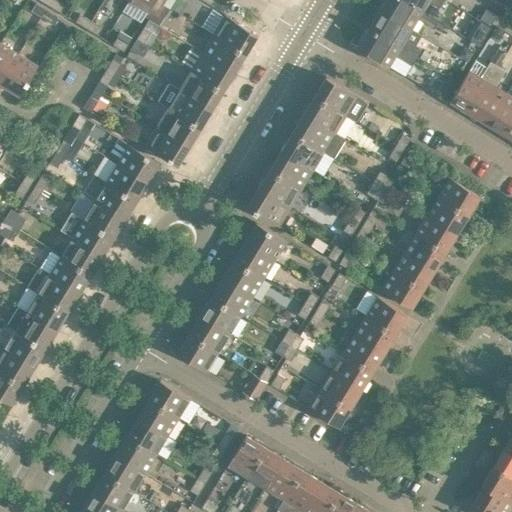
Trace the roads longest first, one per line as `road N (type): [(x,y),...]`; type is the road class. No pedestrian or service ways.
road 1 (tertiary): [(211,185),(162,221),(0,487)]
road 2 (residential): [(140,348),(402,511)]
road 3 (residential): [(511,159),(304,34)]
road 4 (tertiary): [(42,511),(140,348)]
road 5 (tertiary): [(140,348),(202,246),(211,185)]
road 6 (tertiary): [(211,185),(304,34)]
